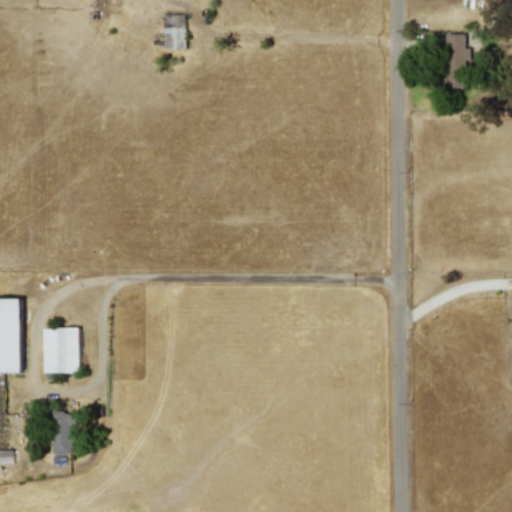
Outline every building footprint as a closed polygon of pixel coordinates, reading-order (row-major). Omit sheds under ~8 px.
[(164,49),(185,49),(184,15),(163,15),(164,49)] [(468,88),(467,48),(464,48),(464,34),(444,34),(446,88),(468,88)] [(0,299),(0,372),(23,372),(22,299),(0,299)] [(43,328),(44,373),(80,373),(78,327),(43,328)] [(52,454),(73,454),(74,413),(53,412),(52,454)] [(29,414),(16,414),(16,429),(29,430),(29,414)]
